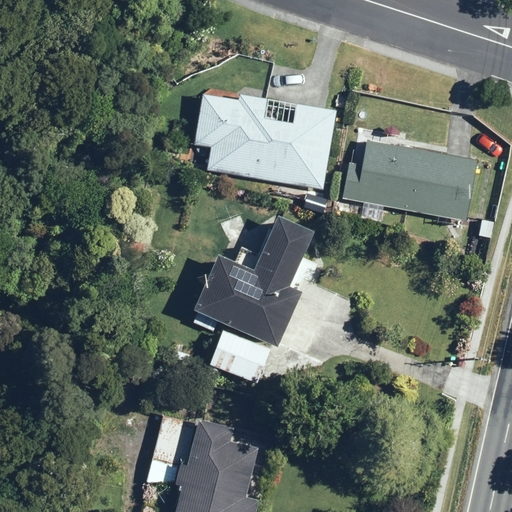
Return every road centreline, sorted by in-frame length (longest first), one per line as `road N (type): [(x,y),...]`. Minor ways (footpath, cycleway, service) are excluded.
road 1 (residential): [(511,52),(341,0)]
road 2 (secondary): [(511,372),(481,511)]
